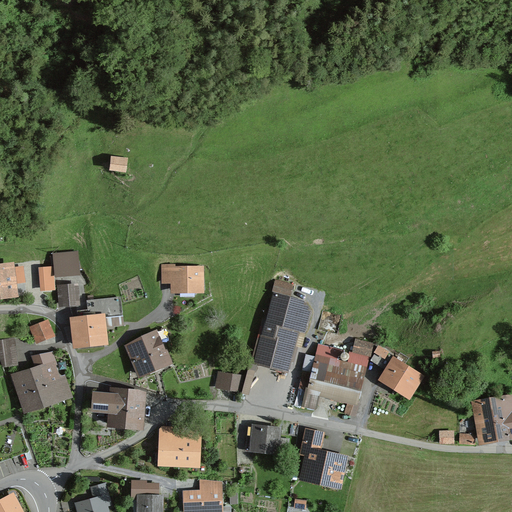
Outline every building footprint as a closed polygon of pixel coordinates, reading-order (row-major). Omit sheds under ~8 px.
[(110,158),(110,168),(124,171),(125,159),(110,158)] [(77,252),(53,254),(54,271),(78,269),(77,252)] [(0,295),(13,293),(10,267),(0,268),(1,271),(0,270),(0,295)] [(163,267),(163,280),(174,280),(174,290),(200,289),(200,269),(174,269),(174,267),(163,267)] [(53,288),(52,270),(43,271),(44,288),(53,288)] [(273,292),(289,296),(292,286),(276,281),(273,292)] [(60,287),(61,304),(77,303),(75,286),(60,287)] [(275,296),(258,361),(283,368),(294,328),(298,328),(304,304),(275,296)] [(93,301),(93,297),(88,297),(88,302),(89,311),(93,310),(94,319),(73,320),(75,344),(103,341),(101,318),(121,316),(119,299),(93,301)] [(51,334),(47,322),(39,325),(44,337),(51,334)] [(32,328),(36,340),(44,337),(39,325),(32,328)] [(125,347),(128,356),(132,354),(134,360),(133,361),(133,362),(135,362),(140,374),(168,362),(159,342),(167,338),(163,328),(141,337),(125,347)] [(0,361),(2,365),(15,363),(12,338),(0,339),(0,361)] [(354,351),(370,355),(372,344),(356,340),(354,351)] [(388,380),(409,393),(418,378),(394,362),(397,359),(379,347),(372,359),(393,373),(388,380)] [(338,402),(339,397),(350,400),(356,402),(367,358),(354,354),(351,364),(318,356),(313,375),(307,374),(303,388),(330,395),(329,398),(331,398),(331,400),(338,402)] [(52,374),(49,365),(39,368),(49,401),(70,394),(64,380),(59,382),(56,373),(52,374)] [(22,381),(30,408),(49,401),(39,368),(14,376),(16,383),(22,381)] [(220,375),(218,386),(240,390),(242,377),(227,374),(227,376),(220,375)] [(138,400),(138,393),(118,391),(117,400),(111,400),(112,396),(96,394),(94,409),(109,411),(108,423),(143,426),(145,401),(138,400)] [(511,436),(511,397),(494,400),(498,423),(505,422),(507,437),(511,436)] [(355,415),(359,403),(356,402),(350,400),(346,412),(355,415)] [(477,403),(483,441),(507,437),(505,422),(498,423),(494,400),(477,403)] [(248,426),(246,447),(286,452),(287,439),(278,438),(279,430),(248,426)] [(174,463),(174,462),(195,463),(197,430),(161,429),(161,435),(163,435),(162,462),(174,463)] [(305,475),(337,482),(342,460),(321,455),(324,444),(320,443),(321,435),(307,432),(303,452),(310,454),(305,475)] [(440,432),(440,443),(452,442),(452,432),(440,432)] [(460,434),(459,443),(473,444),(474,435),(460,434)] [(134,483),(134,497),(144,497),(144,495),(156,495),(157,485),(144,485),(144,483),(134,483)] [(79,505),(81,511),(105,511),(103,505),(110,503),(105,485),(92,489),(96,501),(79,505)] [(228,511),(228,509),(220,509),(219,493),(186,494),(186,511),(196,511),(197,511),(210,510),(209,511),(228,511)] [(0,511),(20,511),(12,497),(0,503),(0,511)] [(156,511),(157,508),(160,508),(161,498),(140,497),(139,511),(156,511)]
